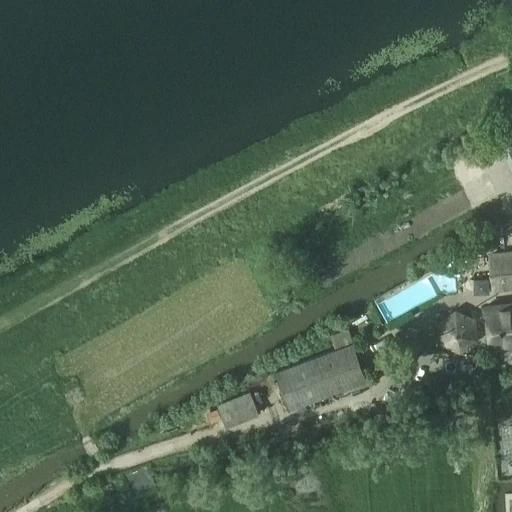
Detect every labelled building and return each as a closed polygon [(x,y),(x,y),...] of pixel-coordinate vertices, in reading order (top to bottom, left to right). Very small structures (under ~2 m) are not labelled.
[(511,142),(500,148),(511,172),(511,142)] [(511,287),(511,253),(490,255),(494,290),(511,287)] [(511,303),(487,306),(491,348),(511,345),(511,303)] [(367,381),(348,329),(331,335),(336,349),(278,370),(292,408),(367,381)] [(260,414),(251,391),(218,404),(227,427),(260,414)] [(218,408),(207,412),(211,423),(222,419),(218,408)]
